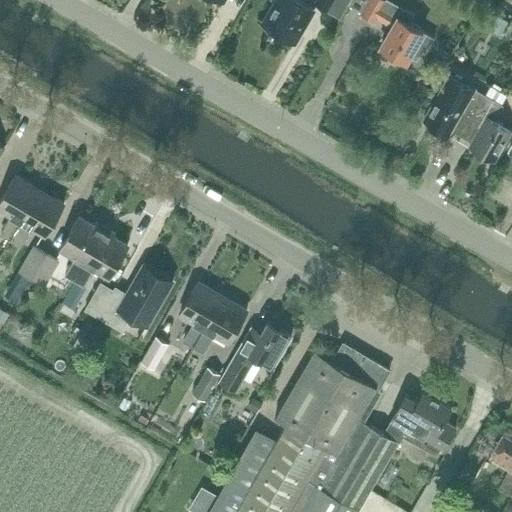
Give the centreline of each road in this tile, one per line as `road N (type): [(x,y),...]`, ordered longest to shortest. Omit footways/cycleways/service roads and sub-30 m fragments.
road 1 (unclassified): [(511,382),(0,84)]
road 2 (unclassified): [(511,253),(61,0)]
